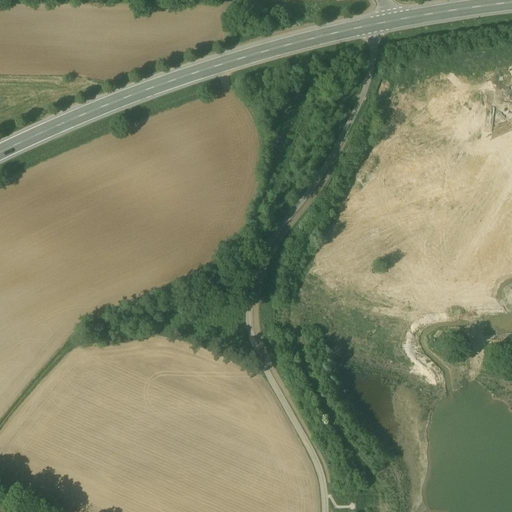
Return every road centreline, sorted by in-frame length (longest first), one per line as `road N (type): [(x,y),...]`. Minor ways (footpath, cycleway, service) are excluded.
road 1 (residential): [(329,511),(327,481),(257,342),(252,310),(279,234),(330,164),(363,96),(381,24)]
road 2 (primary): [(381,24),(160,86),(0,153)]
road 3 (primary): [(511,3),(381,24)]
